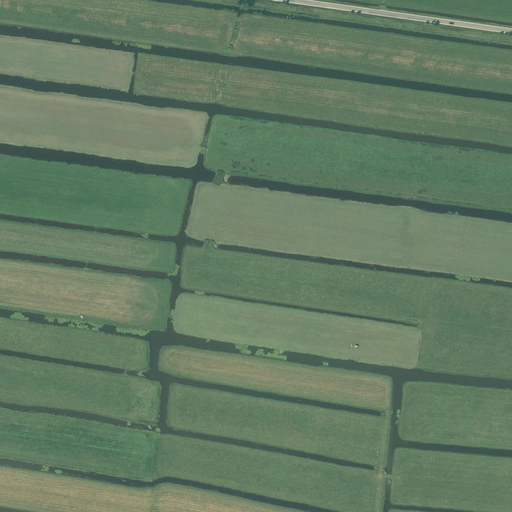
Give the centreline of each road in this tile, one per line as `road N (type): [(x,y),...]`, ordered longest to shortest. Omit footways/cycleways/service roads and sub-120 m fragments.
road 1 (track): [(277,280),(206,255),(217,170),(211,150),(0,128)]
road 2 (track): [(277,280),(418,320),(511,334)]
road 3 (tertiary): [(511,32),(285,0)]
road 4 (track): [(380,461),(382,479),(511,492)]
